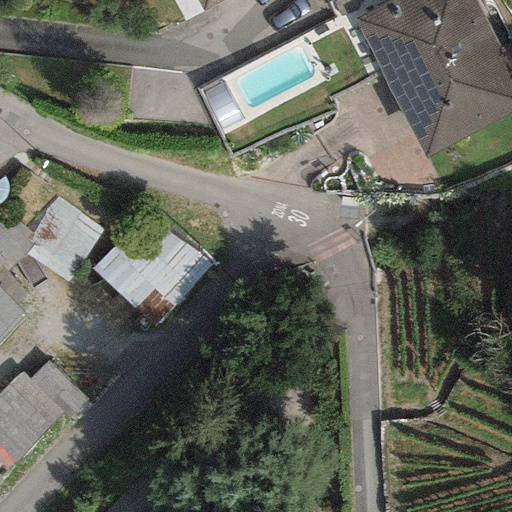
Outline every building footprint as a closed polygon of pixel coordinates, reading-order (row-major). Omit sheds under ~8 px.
[(220,0),(179,0),(188,17),(220,0)] [(511,103),(511,90),(467,0),(394,0),(346,24),(410,154),(511,103)] [(158,211),(109,255),(164,315),(213,270),(158,211)] [(0,308),(18,290),(0,273),(0,308)] [(44,353),(0,393),(0,451),(9,461),(82,394),(44,353)]
